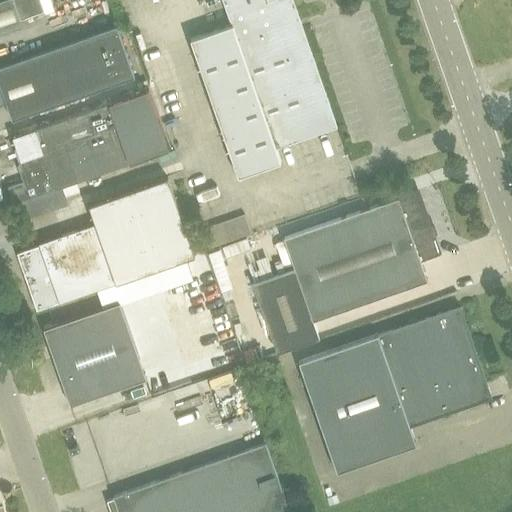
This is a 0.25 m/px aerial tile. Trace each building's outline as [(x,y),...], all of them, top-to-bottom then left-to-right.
[(40,0),(0,0),(0,34),(22,27),(20,19),(44,10),(40,0)] [(222,0),(231,23),(190,37),(238,175),(281,161),(276,148),(338,126),(293,0),(222,0)] [(0,105),(7,103),(12,119),(135,76),(117,25),(0,65),(0,105)] [(13,136),(21,158),(26,172),(21,174),(24,180),(7,186),(14,203),(169,149),(148,88),(110,101),(13,136)] [(39,245),(21,251),(17,252),(37,310),(41,308),(97,288),(115,282),(186,257),(196,253),(169,175),(88,203),(94,222),(37,242),(39,245)] [(285,237),(285,238),(295,267),(252,282),(278,352),(321,337),(314,319),(428,279),(421,259),(441,252),(435,237),(434,237),(417,190),(399,197),(398,196),(285,237)] [(251,231),(244,213),(202,228),(209,247),(251,231)] [(233,286),(220,248),(208,252),(221,290),(233,286)] [(70,404),(74,403),(146,378),(119,302),(43,328),(70,404)] [(474,385),(486,381),(459,306),(379,334),(379,333),(299,361),(337,471),(417,443),(410,424),(479,400),(474,385)] [(249,447),(136,487),(113,495),(114,497),(107,500),(111,511),(270,511),(288,506),(265,442),(249,447)]
